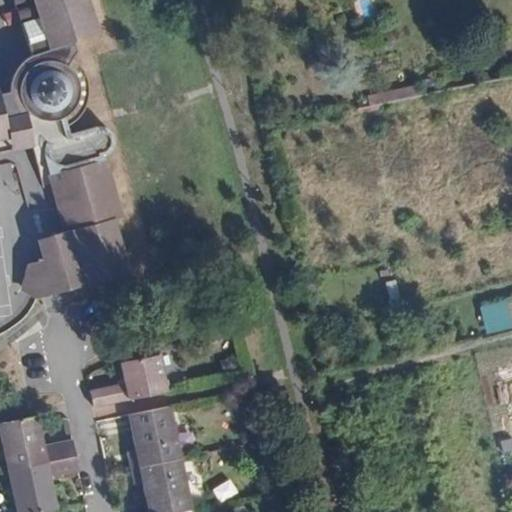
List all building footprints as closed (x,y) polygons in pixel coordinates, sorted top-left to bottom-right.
[(12,0),(30,56),(21,62),(15,70),(10,80),(8,92),(0,94),(0,99),(7,137),(10,151),(44,144),(42,152),(64,233),(114,220),(120,218),(105,156),(110,152),(114,143),(112,136),(106,129),(97,127),(69,134),(67,126),(74,122),(81,113),(87,99),(87,87),(83,72),(71,60),(75,52),(73,47),(72,42),(97,35),(85,0),(12,0)] [(127,271),(114,220),(64,233),(51,237),(57,259),(29,266),(23,291),(32,297),(127,271)] [(503,300),(477,304),(482,332),(508,327),(503,300)] [(124,386),(90,393),(93,407),(166,393),(158,357),(120,365),(124,386)] [(180,460),(169,407),(127,416),(135,452),(127,454),(130,470),(180,460)] [(0,432),(8,471),(75,457),(72,441),(42,447),(36,417),(0,424),(0,432)] [(75,457),(8,471),(16,511),(46,511),(49,511),(56,510),(49,479),(78,473),(75,457)] [(185,511),(190,511),(180,460),(130,470),(133,484),(142,483),(147,511),(185,511)] [(227,478),(209,488),(217,501),(234,492),(227,478)]
